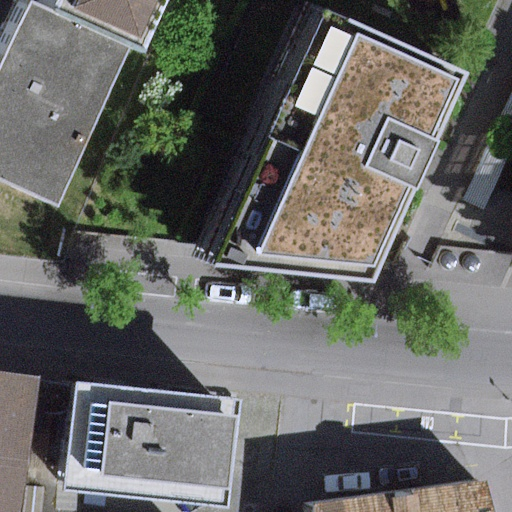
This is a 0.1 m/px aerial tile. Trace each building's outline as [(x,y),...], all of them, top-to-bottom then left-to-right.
[(32,2),(26,0),(4,0),(0,10),(0,182),(36,198),(108,36),(32,2)] [(122,42),(140,0),(32,0),(32,2),(108,36),(122,42)] [(407,134),(439,65),(299,1),(184,254),(346,271),(389,177),(382,174),(392,151),(401,131),(407,134)] [(511,128),(511,76),(490,125),(510,134),(511,128)] [(504,146),(482,136),(454,197),(476,207),(504,146)] [(181,490),(192,384),(25,366),(24,376),(4,373),(0,418),(0,470),(15,472),(61,477),(181,490)] [(15,472),(0,470),(0,511),(60,511),(61,477),(15,472)] [(480,511),(473,476),(348,488),(281,495),(278,511),(480,511)]
